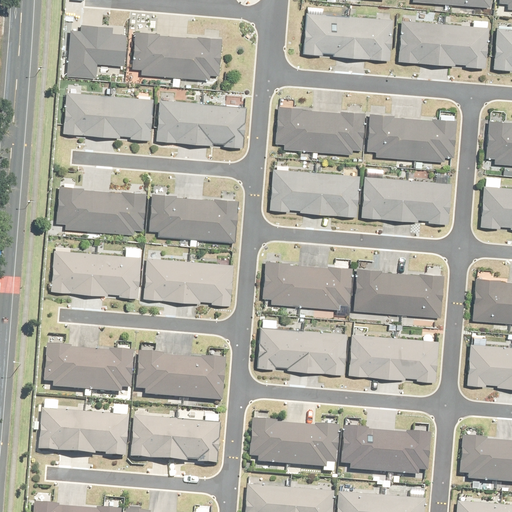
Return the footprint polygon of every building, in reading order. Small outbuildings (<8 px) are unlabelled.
[(490,0),(412,0),(412,3),(490,8),(490,0)] [(511,0),(498,0),(498,4),(507,5),(506,9),(511,9),(511,0)] [(419,14),(418,25),(402,23),(399,63),(484,69),(488,22),(472,21),(472,29),(435,26),(436,15),(419,14)] [(391,22),(306,16),(304,55),(389,61),(391,22)] [(120,27),(76,25),(76,32),(64,32),(61,76),(91,79),(92,66),(118,68),(120,27)] [(511,28),(494,28),(491,68),(511,69),(511,28)] [(216,44),(130,36),(126,75),(213,83),(216,44)] [(148,99),(61,94),(59,138),(146,144),(148,99)] [(241,107),(154,100),(151,143),(238,151),(241,107)] [(365,114),(281,106),(277,145),(362,152),(365,114)] [(457,123),(372,115),(368,154),(453,163),(457,123)] [(511,122),(489,120),(485,162),(511,165),(511,122)] [(361,178),(275,170),(271,210),(357,218),(361,178)] [(451,185),(365,178),(362,217),(447,225),(451,185)] [(511,188),(483,187),(480,227),(511,228),(511,188)] [(138,196),(54,189),(51,230),(135,237),(138,196)] [(231,204),(146,196),(142,237),(228,245),(231,204)] [(132,259),(51,252),(48,290),(129,297),(132,259)] [(232,266),(141,259),(138,300),(229,307),(232,266)] [(349,268),(266,260),(262,301),(344,309),(349,268)] [(442,277),(357,269),(352,313),(438,321),(442,277)] [(511,282),(474,280),(471,320),(511,323),(511,282)] [(347,335),(262,326),(258,368),(343,376),(347,335)] [(435,342),(356,336),(353,377),(432,383),(435,342)] [(511,343),(471,341),(467,387),(511,390),(511,343)] [(125,353),(41,345),(37,390),(122,397),(125,353)] [(219,360),(134,352),(129,398),(215,406),(219,360)] [(123,417),(37,409),(33,453),(118,461),(123,417)] [(222,425),(129,417),(126,461),(218,469),(222,425)] [(341,426),(254,418),(250,462),(337,470),(341,426)] [(431,435),(346,427),(342,469),(427,477),(431,435)] [(511,439),(465,436),(462,476),(511,479),(511,439)] [(334,511),(337,488),(250,480),(247,511),(334,511)] [(421,511),(423,494),(341,487),(339,511),(421,511)] [(511,511),(511,501),(459,498),(457,511),(511,511)]
